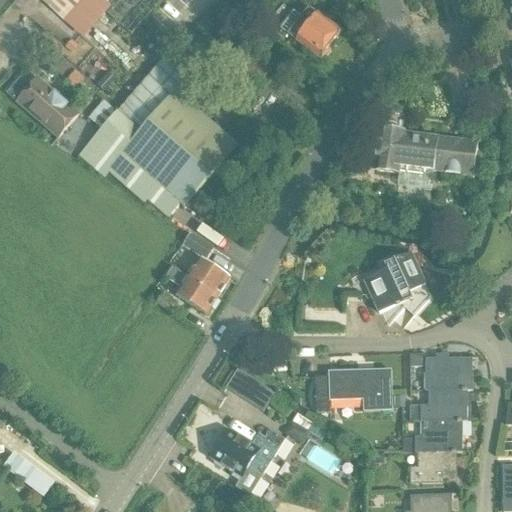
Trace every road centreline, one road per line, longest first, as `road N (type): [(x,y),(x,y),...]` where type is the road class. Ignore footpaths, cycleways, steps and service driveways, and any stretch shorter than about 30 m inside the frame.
road 1 (tertiary): [(224,333),(300,195),(396,49)]
road 2 (residential): [(503,363),(463,325),(415,343),(286,347),(224,333)]
road 3 (tertiary): [(109,511),(224,333)]
road 4 (residential): [(484,511),(503,363)]
